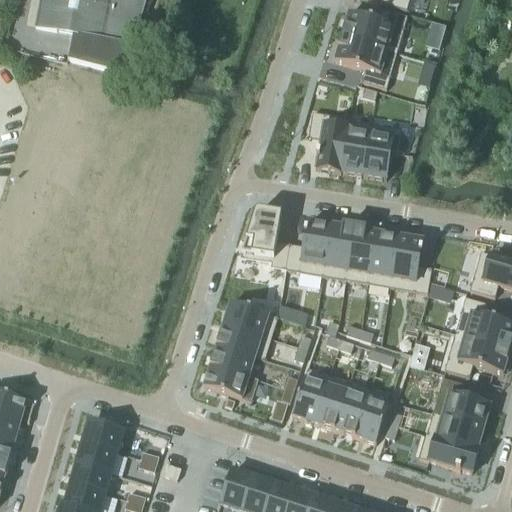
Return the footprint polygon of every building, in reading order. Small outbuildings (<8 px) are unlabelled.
[(41,0),(35,32),(72,39),(67,64),(67,65),(123,79),(124,79),(147,0),(41,0)] [(383,0),(381,8),(406,16),(410,2),(410,0),(383,0)] [(348,18),(341,42),(396,58),(403,35),(407,22),(382,15),(378,27),(348,18)] [(341,42),(334,67),(364,75),(361,88),(386,95),(390,81),(396,58),(341,42)] [(364,93),(361,103),(374,106),(377,97),(364,93)] [(312,118),(308,144),(320,146),(318,159),(317,158),(316,163),(318,163),(316,175),(339,179),(348,124),(326,121),(312,118)] [(348,124),(339,179),(340,179),(340,178),(360,181),(360,182),(361,182),(361,181),(362,181),(370,129),(349,126),(349,124),(348,124)] [(370,129),(362,181),(367,182),(381,184),(380,186),(382,186),(382,185),(385,185),(387,176),(388,176),(388,174),(387,174),(390,159),(402,161),(407,135),(393,133),(370,129)] [(241,259),(240,264),(271,269),(270,274),(285,276),(290,251),(276,249),(281,220),(259,216),(258,216),(257,216),(256,217),(255,217),(255,218),(254,218),(254,219),(254,220),(252,225),(241,259)] [(290,251),(285,276),(300,279),(322,283),(331,231),(327,230),(312,227),(312,226),(311,226),(311,227),(307,227),(306,236),(304,236),(303,241),(305,241),(303,253),(290,251)] [(331,231),(322,283),(323,283),(345,286),(354,232),(351,231),(350,234),(333,231),(333,230),(332,229),(332,231),(331,231)] [(354,232),(345,286),(345,287),(367,290),(376,238),(375,238),(375,237),(374,236),(374,238),(363,236),(364,234),(357,233),(357,232),(354,232)] [(376,238),(367,290),(390,294),(398,242),(398,240),(397,240),(397,242),(376,238)] [(398,242),(390,294),(412,298),(427,300),(431,275),(418,272),(420,260),(421,260),(422,256),(420,255),(422,246),(418,245),(419,244),(417,244),(417,245),(398,242)] [(473,283),(469,296),(494,303),(498,291),(511,295),(511,262),(504,261),(503,264),(489,260),(480,258),(473,283)] [(465,303),(454,340),(509,356),(511,346),(511,330),(486,323),(490,311),(465,303)] [(230,308),(223,330),(271,345),(278,323),(268,321),(230,308)] [(329,326),(325,338),(334,341),(336,336),(338,329),(329,326)] [(348,329),(345,338),(357,343),(360,333),(348,329)] [(223,330),(216,350),(264,366),(265,362),(271,345),(223,330)] [(360,333),(357,343),(370,347),(373,337),(360,333)] [(301,340),(297,353),(307,356),(311,344),(301,340)] [(329,340),(326,349),(338,353),(341,344),(329,340)] [(454,340),(444,376),(469,383),(472,371),(503,380),(509,356),(454,340)] [(341,344),(338,353),(350,357),(353,348),(341,344)] [(216,350),(210,371),(258,386),(258,385),(249,382),(255,364),(264,367),(264,366),(216,350)] [(297,353),(293,365),(303,368),(307,356),(297,353)] [(369,353),(366,363),(378,367),(382,357),(369,353)] [(382,357),(378,367),(391,371),(394,361),(382,357)] [(210,371),(203,393),(242,405),(251,408),(258,386),(210,371)] [(304,384),(291,422),(313,429),(329,381),(308,375),(307,374),(304,384)] [(329,381),(313,429),(333,436),(349,388),(337,384),(329,381)] [(288,382),(284,394),(293,397),(297,385),(288,382)] [(439,396),(432,419),(483,434),(488,416),(489,416),(490,415),(488,414),(489,411),(480,408),(480,407),(479,407),(479,408),(464,404),(467,391),(442,384),(439,396)] [(349,388),(333,436),(354,443),(369,395),(349,388)] [(284,394),(279,407),(289,410),(293,397),(284,394)] [(369,395),(354,443),(375,450),(388,411),(368,404),(370,395),(369,395)] [(0,422),(20,429),(26,407),(0,399),(0,422)] [(392,418),(388,430),(397,433),(402,421),(392,418)] [(425,440),(425,441),(434,444),(478,456),(478,455),(477,455),(482,436),(484,436),(484,435),(483,434),(432,419),(426,440),(425,440)] [(0,445),(14,449),(20,429),(0,422),(0,445)] [(89,428),(82,449),(116,459),(122,439),(122,437),(89,428)] [(388,430),(385,439),(394,442),(397,433),(388,430)] [(425,441),(418,464),(427,467),(456,475),(455,476),(460,478),(460,476),(471,479),(478,456),(434,444),(425,441)] [(0,467),(8,470),(14,449),(0,445),(0,467)] [(82,449),(76,470),(110,480),(116,459),(82,449)] [(142,458),(140,466),(156,471),(158,463),(142,458)] [(140,466),(137,474),(154,478),(156,471),(140,466)] [(0,467),(0,490),(2,491),(8,470),(0,467)] [(76,470),(71,491),(104,501),(110,480),(76,470)] [(166,470),(162,480),(176,485),(180,475),(166,470)] [(231,477),(221,509),(228,511),(243,511),(253,483),(243,480),(232,477),(231,476),(231,477)] [(253,483),(243,511),(266,511),(273,490),(269,489),(254,484),(253,483)] [(273,490),(266,511),(289,511),(294,497),(273,490)] [(65,511),(64,511),(100,511),(104,501),(71,491),(65,511)] [(294,497),(289,511),(311,511),(315,504),(294,497)] [(129,499),(126,507),(143,511),(145,504),(129,499)]
